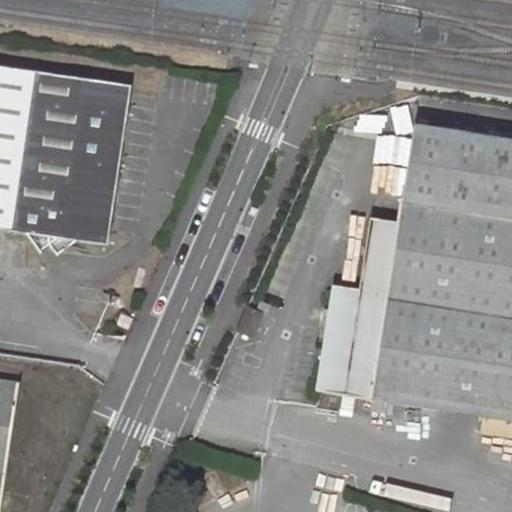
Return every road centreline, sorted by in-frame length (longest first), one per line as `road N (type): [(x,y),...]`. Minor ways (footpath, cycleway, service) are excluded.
road 1 (unclassified): [(233,191),(93,511)]
road 2 (unclassified): [(233,191),(277,117),(327,0)]
road 3 (unclassified): [(303,0),(254,110),(233,191)]
